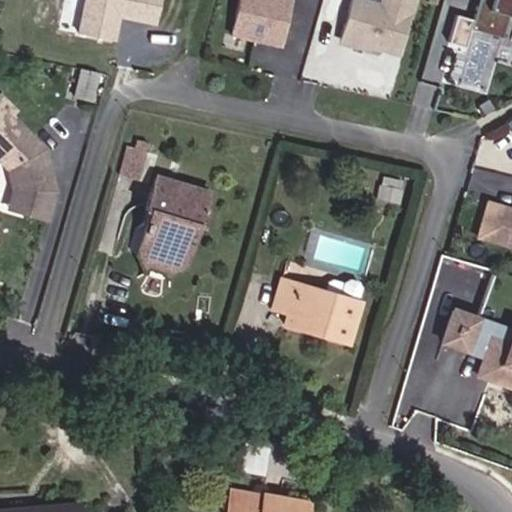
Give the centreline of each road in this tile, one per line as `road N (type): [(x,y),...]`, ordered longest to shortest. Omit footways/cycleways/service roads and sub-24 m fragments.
road 1 (residential): [(25,362),(108,111),(123,96),(180,94),(421,146),(440,158),(446,178),(439,205),(366,434)]
road 2 (residential): [(25,362),(228,392),(366,434)]
road 3 (residential): [(366,434),(437,456),(508,511)]
